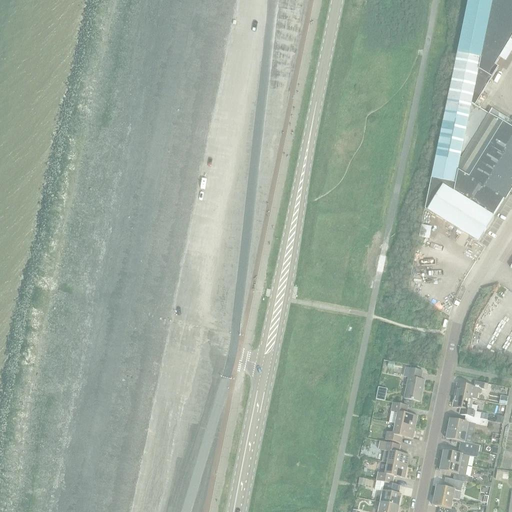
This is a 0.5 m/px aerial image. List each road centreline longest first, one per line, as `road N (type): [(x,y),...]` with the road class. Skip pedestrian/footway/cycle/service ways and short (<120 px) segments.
road 1 (secondary): [(232,511),(335,0)]
road 2 (residential): [(420,511),(453,331),(485,266)]
